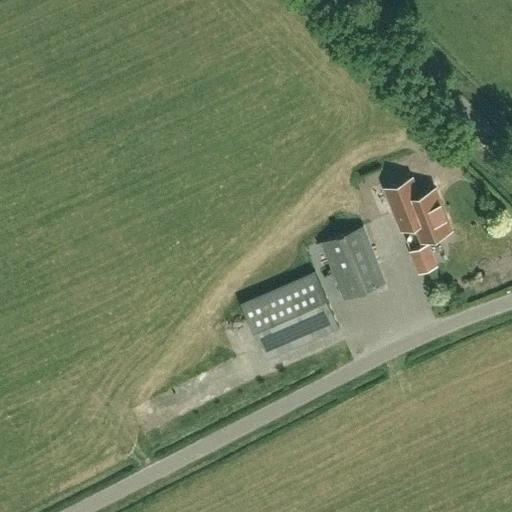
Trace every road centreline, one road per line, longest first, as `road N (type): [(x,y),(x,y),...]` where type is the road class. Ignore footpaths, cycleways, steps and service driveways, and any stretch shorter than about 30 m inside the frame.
road 1 (unclassified): [(80,511),(423,336),(511,300)]
road 2 (unclassified): [(511,164),(345,0)]
